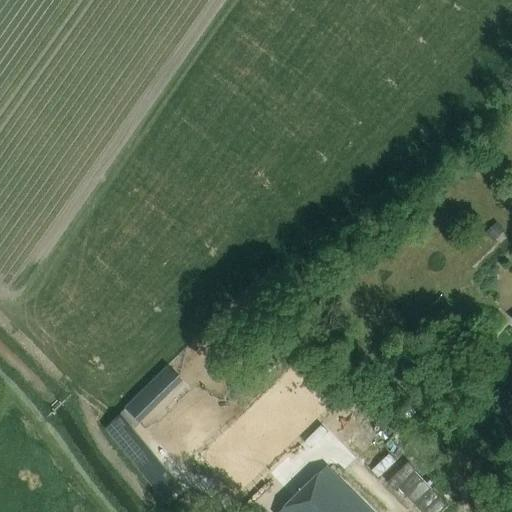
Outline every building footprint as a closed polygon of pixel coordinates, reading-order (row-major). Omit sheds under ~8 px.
[(483,236),(489,242),(497,235),(491,228),(483,236)] [(134,428),(183,381),(170,367),(121,413),(134,428)] [(211,444),(260,489),(305,440),(256,395),(211,444)] [(160,495),(177,481),(134,428),(121,413),(105,428),(160,495)] [(372,511),(327,466),(280,511),(372,511)]
